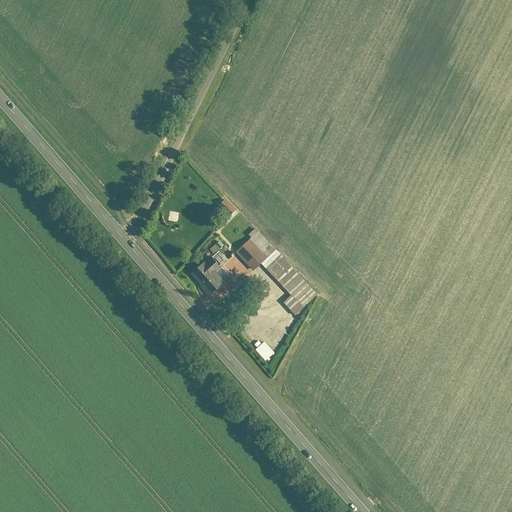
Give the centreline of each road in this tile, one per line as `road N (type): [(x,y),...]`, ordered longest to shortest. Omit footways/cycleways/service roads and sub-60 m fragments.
road 1 (tertiary): [(129,245),(363,511)]
road 2 (unclassified): [(254,0),(129,245)]
road 3 (tertiary): [(0,97),(129,245)]
